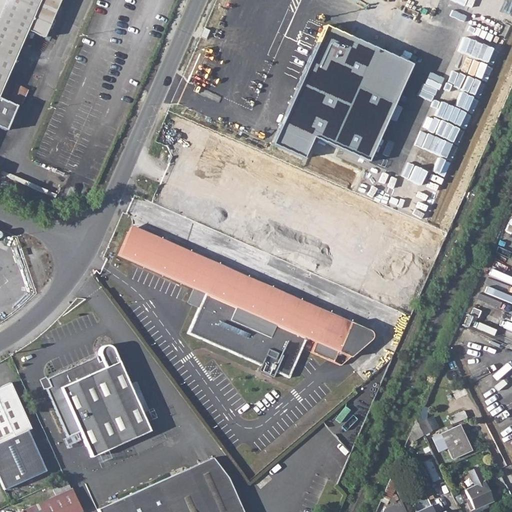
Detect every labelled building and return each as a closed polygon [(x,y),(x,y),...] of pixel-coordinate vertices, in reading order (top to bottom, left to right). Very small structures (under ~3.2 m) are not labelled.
[(0,0),(0,87),(25,30),(42,37),(58,0),(0,0)] [(326,24),(276,141),(308,157),(317,138),(371,160),(415,65),(326,24)] [(11,99),(24,102),(28,87),(16,84),(11,99)] [(128,233),(118,255),(193,288),(205,294),(199,308),(188,333),(265,367),(262,373),(272,377),(274,371),(288,378),(305,338),(315,342),(311,353),(342,365),(374,340),(375,335),(374,332),(328,313),(325,320),(128,233)] [(45,388),(67,436),(78,431),(90,456),(148,430),(141,413),(148,410),(135,382),(128,385),(112,349),(110,346),(107,345),(103,345),(101,346),(98,349),(98,353),(99,355),(101,361),(98,362),(96,356),(67,369),(46,378),(49,386),(45,388)] [(10,382),(0,386),(0,484),(2,489),(44,471),(26,430),(30,428),(10,382)] [(462,410),(449,416),(452,423),(466,417),(462,410)] [(425,418),(418,422),(423,434),(431,430),(425,418)] [(415,420),(408,434),(412,441),(422,435),(415,420)] [(443,441),(438,444),(441,450),(446,447),(451,458),(470,449),(458,424),(440,433),(443,441)] [(211,458),(98,510),(98,511),(243,511),(228,480),(211,458)] [(465,500),(470,510),(479,507),(480,510),(486,507),(485,503),(498,497),(495,491),(489,493),(477,467),(467,471),(474,485),(464,489),(469,499),(465,500)] [(69,488),(55,494),(22,509),(17,511),(78,511),(81,511),(70,487),(69,488)] [(404,511),(400,501),(383,508),(381,511),(404,511)]
